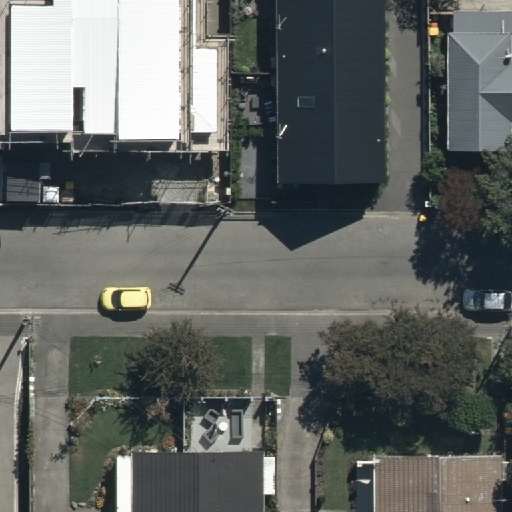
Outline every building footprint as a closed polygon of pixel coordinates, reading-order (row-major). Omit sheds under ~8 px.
[(0,132),(217,133),(217,51),(196,51),(196,0),(1,0),(1,5),(0,5),(0,132)] [(386,183),(385,0),(276,0),(277,183),(386,183)] [(511,5),(447,5),(447,152),(511,151),(511,5)] [(259,511),(259,484),(274,484),(274,443),(256,444),(256,440),(130,441),(130,446),(112,446),(112,511),(259,511)] [(371,446),(370,511),(496,511),(497,445),(371,446)]
